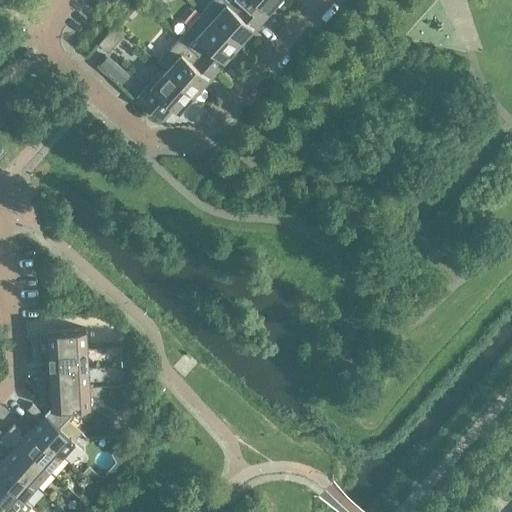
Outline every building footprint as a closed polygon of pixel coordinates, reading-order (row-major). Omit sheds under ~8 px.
[(239,0),(211,0),(201,11),(237,43),(251,27),(254,29),(262,20),(243,3),(239,0)] [(239,0),(243,3),(262,20),(269,12),(267,10),(275,0),(239,0)] [(237,43),(201,11),(179,36),(198,53),(197,53),(217,71),(224,62),(222,60),(237,43)] [(115,24),(98,43),(107,52),(125,33),(115,24)] [(156,62),(163,68),(163,67),(192,93),(207,77),(209,79),(217,71),(197,53),(198,53),(179,36),(156,62)] [(122,81),(131,71),(109,52),(100,62),(122,81)] [(177,110),(192,93),(163,67),(163,68),(137,97),(162,119),(173,107),(177,110)] [(45,329),(46,349),(86,347),(85,327),(45,329)] [(31,361),(42,360),(41,339),(29,340),(31,361)] [(86,347),(46,349),(47,368),(87,366),(86,347)] [(87,366),(47,368),(48,387),(88,385),(87,366)] [(33,399),(44,399),(43,377),(31,378),(33,399)] [(88,385),(48,387),(49,406),(65,421),(66,419),(79,406),(89,405),(88,385)] [(32,418),(40,410),(31,403),(24,411),(32,418)] [(65,421),(49,406),(30,428),(61,455),(74,440),(73,439),(80,432),(66,419),(65,421)] [(21,431),(13,423),(6,431),(14,439),(21,431)] [(61,455),(30,428),(18,442),(48,469),(61,455)] [(14,439),(6,431),(0,437),(0,439),(7,446),(14,439)] [(48,469),(18,442),(5,456),(35,483),(48,469)] [(35,483),(5,456),(0,461),(0,477),(22,498),(35,483)] [(22,498),(0,477),(0,503),(9,511),(26,511),(32,506),(22,498)] [(0,511),(9,511),(0,503),(0,511)]
